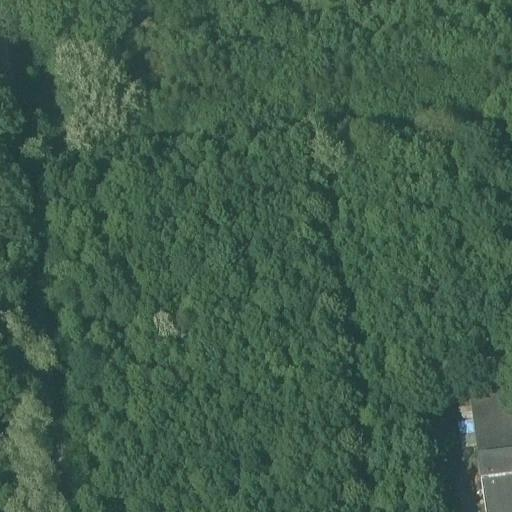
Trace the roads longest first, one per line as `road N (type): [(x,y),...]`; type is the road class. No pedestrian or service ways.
road 1 (unclassified): [(58,511),(0,72)]
road 2 (unclassified): [(0,23),(186,0)]
